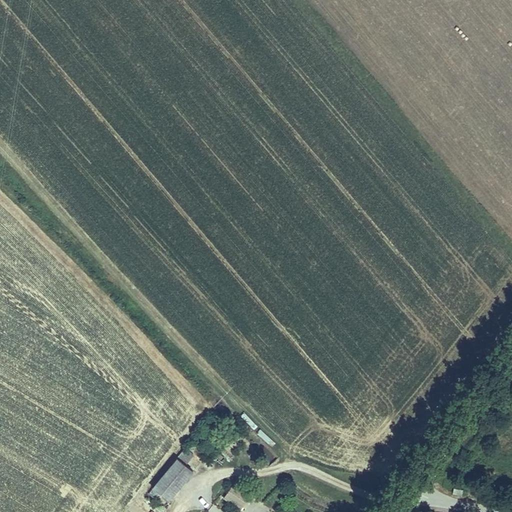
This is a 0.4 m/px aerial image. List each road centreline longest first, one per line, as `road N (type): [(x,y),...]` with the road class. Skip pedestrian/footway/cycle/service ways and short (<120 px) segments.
road 1 (track): [(298,0),(511,246)]
road 2 (secondary): [(511,350),(407,486)]
